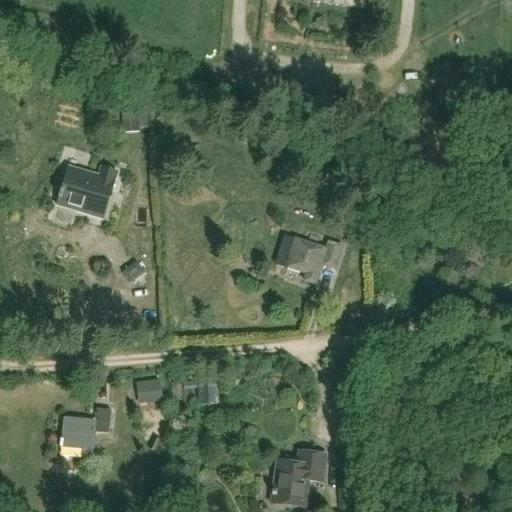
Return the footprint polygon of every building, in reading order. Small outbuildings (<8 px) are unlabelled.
[(363,9),(364,0),(314,0),(314,4),(363,9)] [(138,135),(136,108),(120,109),(122,136),(138,135)] [(166,110),(159,121),(169,127),(175,116),(166,110)] [(102,219),(108,199),(114,177),(101,173),(99,180),(67,171),(59,200),(79,205),(77,211),(102,219)] [(326,252),(293,242),(285,268),(306,274),(304,282),(315,286),(321,267),(333,271),(340,249),(328,245),(326,252)] [(129,284),(143,273),(135,263),(121,274),(129,284)] [(94,299),(112,307),(117,297),(98,289),(94,299)] [(340,361),(337,371),(344,378),(353,375),(356,366),(350,359),(340,361)] [(218,406),(216,385),(194,386),(195,408),(218,406)] [(136,391),(139,407),(166,403),(164,387),(136,391)] [(95,422),(62,419),(60,449),(81,451),(80,458),(92,459),(95,433),(107,434),(110,412),(96,411),(95,422)] [(334,452),(334,426),(323,425),(322,451),(334,452)] [(125,452),(128,433),(117,432),(114,450),(125,452)] [(152,438),(148,449),(157,453),(162,442),(152,438)] [(325,459),(311,457),(309,470),(276,465),(270,501),(303,507),(308,479),(321,481),(325,459)] [(343,461),(341,475),(349,476),(351,462),(343,461)]
